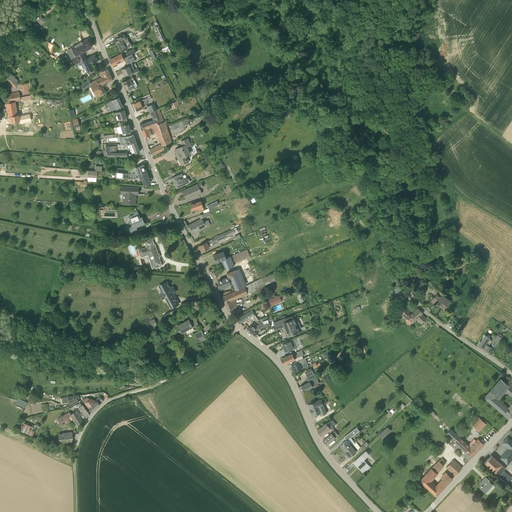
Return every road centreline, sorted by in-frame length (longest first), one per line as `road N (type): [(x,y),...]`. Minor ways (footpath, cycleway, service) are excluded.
road 1 (unclassified): [(236,326),(161,188),(83,0)]
road 2 (unclassified): [(376,511),(327,457),(274,358),(236,326)]
road 3 (unclassified): [(236,326),(187,368),(94,411),(74,463)]
road 4 (track): [(165,379),(0,308)]
road 5 (residential): [(511,374),(423,310),(404,286)]
road 6 (residential): [(426,511),(511,421)]
